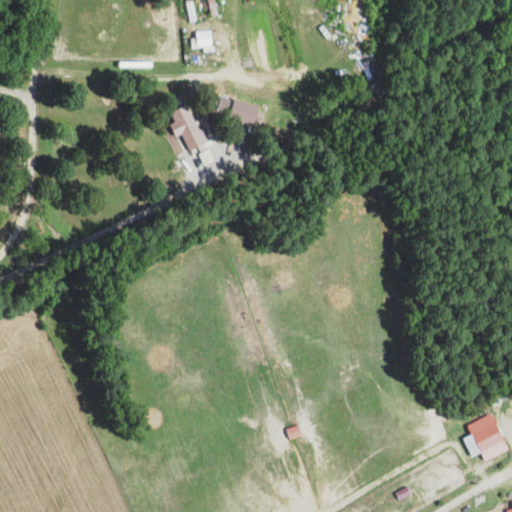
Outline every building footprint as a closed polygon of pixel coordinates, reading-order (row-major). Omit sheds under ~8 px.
[(196,38),(191,39),(191,48),(213,48),(213,31),(196,31),(196,38)] [(229,119),(256,125),(260,105),(233,99),(229,119)] [(168,112),(188,149),(203,141),(183,104),(168,112)] [(481,462),(505,450),(487,414),(464,426),(468,434),(460,437),(469,455),(476,451),(481,462)] [(284,429),(288,441),(299,436),(295,425),(284,429)]
